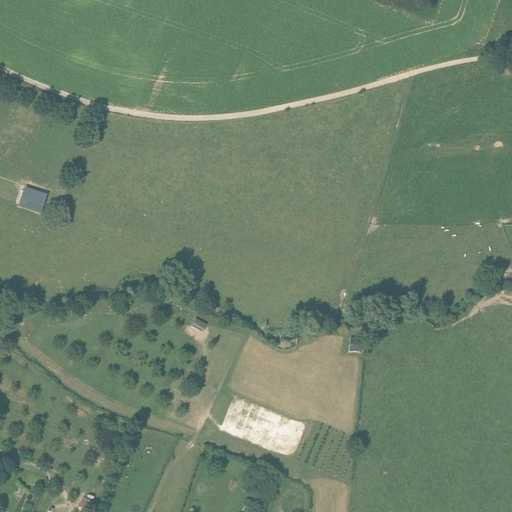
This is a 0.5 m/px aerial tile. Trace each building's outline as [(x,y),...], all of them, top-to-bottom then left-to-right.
[(24,185),(19,203),(42,210),(47,192),(24,185)] [(196,316),(192,324),(202,330),(207,322),(196,316)] [(352,346),(363,347),(363,339),(352,339),(352,346)] [(7,467),(0,469),(2,476),(8,474),(7,467)] [(80,499),(77,509),(84,511),(85,511),(89,502),(91,503),(92,498),(84,496),(83,500),(80,499)]
